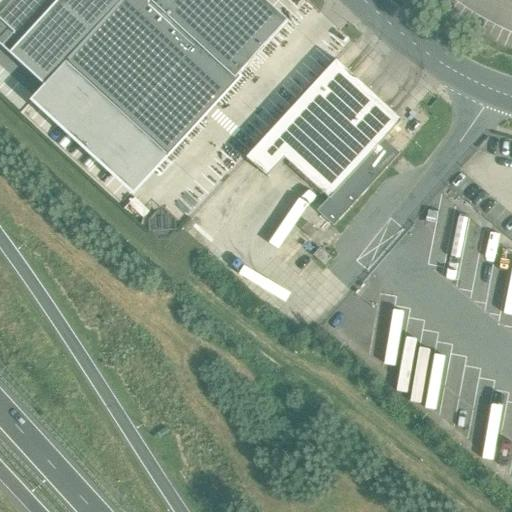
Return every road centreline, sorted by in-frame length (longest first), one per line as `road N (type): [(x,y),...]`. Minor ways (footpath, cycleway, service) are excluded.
road 1 (trunk): [(180,511),(0,238)]
road 2 (tertiary): [(494,101),(365,0)]
road 3 (trunk): [(93,511),(0,408)]
